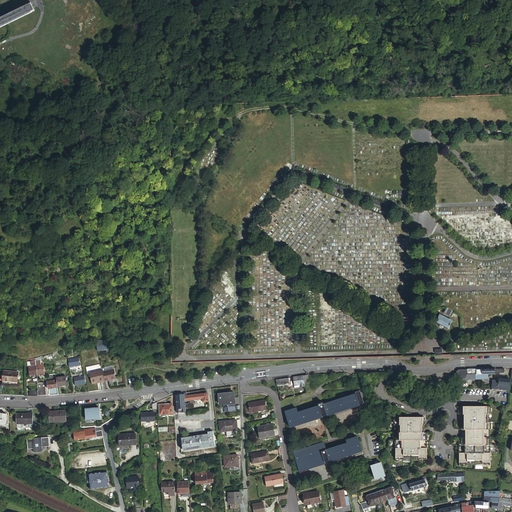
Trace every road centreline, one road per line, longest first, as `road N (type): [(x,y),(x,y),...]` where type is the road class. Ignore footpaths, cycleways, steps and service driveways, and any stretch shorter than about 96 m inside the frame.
road 1 (track): [(408,132),(287,107),(225,121),(192,155),(174,194),(243,235)]
road 2 (residential): [(511,363),(315,366),(243,376)]
road 3 (track): [(135,0),(35,156),(25,163),(0,158)]
road 4 (residential): [(243,376),(244,386),(277,399),(295,511)]
road 5 (residential): [(148,390),(0,400)]
road 6 (residential): [(123,511),(104,427),(148,390)]
